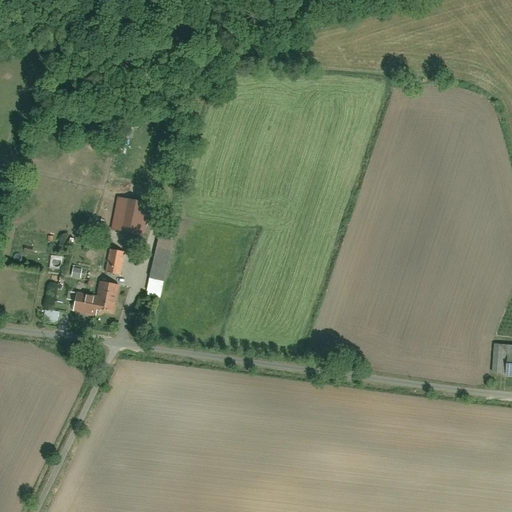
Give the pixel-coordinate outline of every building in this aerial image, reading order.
[(107,233),(135,239),(142,200),(115,195),(107,233)] [(104,277),(121,281),(126,253),(109,250),(104,277)] [(56,256),(54,272),(65,273),(66,257),(56,256)] [(160,265),(150,291),(163,296),(173,269),(160,265)] [(76,267),(75,276),(83,277),(84,268),(76,267)] [(97,300),(75,296),(71,317),(108,324),(115,288),(100,285),(97,300)] [(122,290),(130,293),(132,287),(124,285),(122,290)] [(58,312),(43,311),(41,323),(56,325),(58,312)] [(495,376),(511,377),(511,345),(498,344),(495,376)]
